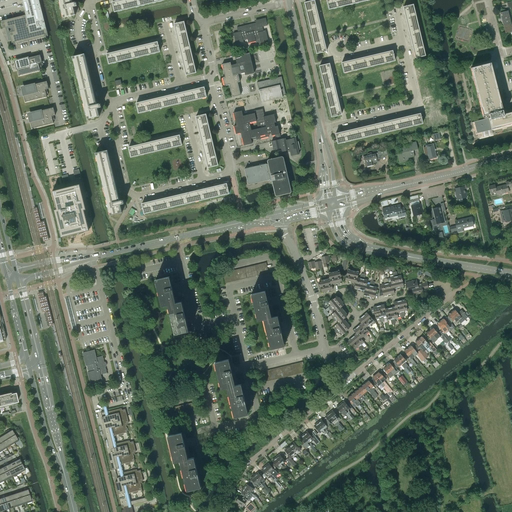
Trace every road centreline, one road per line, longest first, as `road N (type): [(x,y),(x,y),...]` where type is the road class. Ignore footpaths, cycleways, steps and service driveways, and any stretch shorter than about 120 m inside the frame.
road 1 (residential): [(225,511),(240,470),(346,380)]
road 2 (residential): [(402,39),(415,102),(319,129)]
road 3 (residential): [(138,271),(181,260),(197,325),(234,316)]
road 4 (residential): [(346,380),(458,289)]
road 5 (residential): [(206,467),(201,433),(257,416),(247,366)]
road 6 (tertiary): [(93,257),(232,224)]
road 7 (tertiary): [(319,129),(289,1)]
road 8 (unclassified): [(95,266),(125,387)]
road 9 (residential): [(202,179),(136,196),(123,187),(114,149)]
